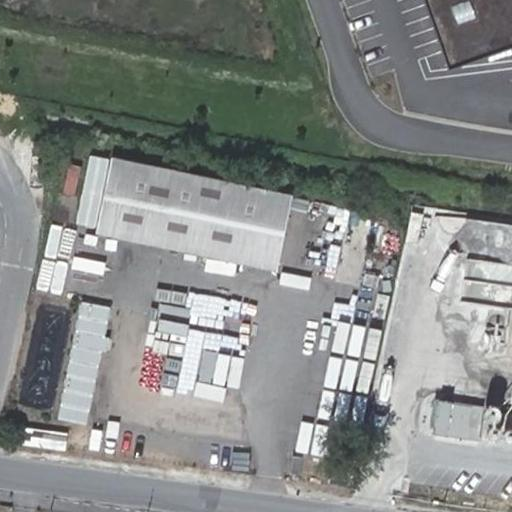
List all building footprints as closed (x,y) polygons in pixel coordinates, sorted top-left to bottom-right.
[(511,47),(511,0),(427,0),(452,68),(511,47)] [(280,211),(98,176),(85,244),(105,248),(104,253),(265,285),(280,211)] [(86,314),(60,422),(89,429),(105,364),(110,366),(113,351),(109,350),(116,321),(86,314)] [(481,437),(484,404),(442,400),(439,433),(481,437)] [(60,454),(62,441),(19,434),(17,448),(60,454)]
